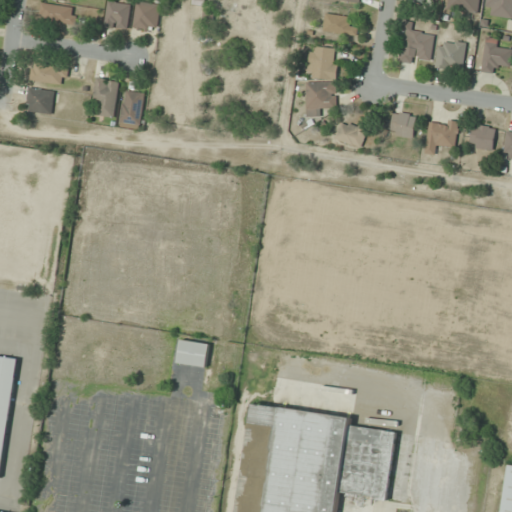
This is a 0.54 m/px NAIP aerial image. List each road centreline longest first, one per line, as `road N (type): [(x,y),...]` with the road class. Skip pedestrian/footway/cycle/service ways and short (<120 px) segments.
road 1 (residential): [(511,105),(377,85)]
road 2 (residential): [(11,37),(132,57)]
